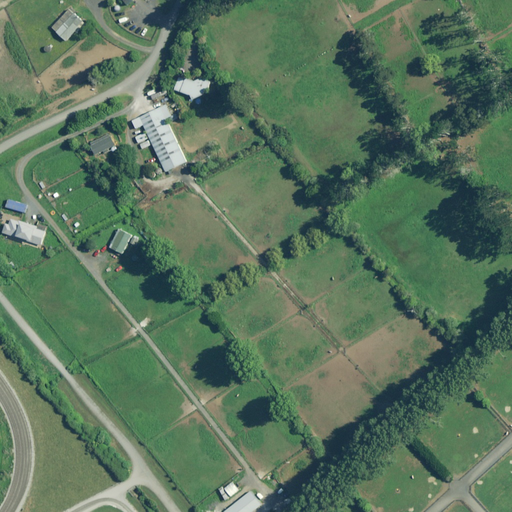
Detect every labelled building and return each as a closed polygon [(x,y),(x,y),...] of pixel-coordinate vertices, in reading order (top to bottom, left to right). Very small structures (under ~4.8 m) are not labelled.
[(72,16),(67,12),(53,28),(67,41),(85,22),(76,13),(72,16)] [(194,81),(180,75),(175,89),(191,95),(193,100),(204,95),(205,92),(208,92),(212,81),(196,76),(194,81)] [(147,131),(153,144),(167,172),(188,162),(167,119),(173,116),(167,105),(133,121),(137,128),(144,125),(147,131)] [(170,118),(173,121),(182,115),(180,112),(170,118)] [(139,143),(149,138),(146,132),(136,137),(139,143)] [(116,146),(111,135),(91,143),(96,155),(105,151),(106,153),(110,152),(109,149),(116,146)] [(149,139),(140,144),(143,149),(152,145),(149,139)] [(12,219),(10,225),(6,223),(3,232),(7,234),(42,245),(46,231),(38,228),(38,226),(21,221),(20,222),(12,219)] [(71,233),(65,225),(62,228),(68,236),(71,233)] [(132,235),(120,229),(111,247),(123,253),(132,235)] [(240,490),(234,481),(225,488),(232,496),(240,490)] [(256,511),(259,510),(247,495),(225,511),(256,511)]
